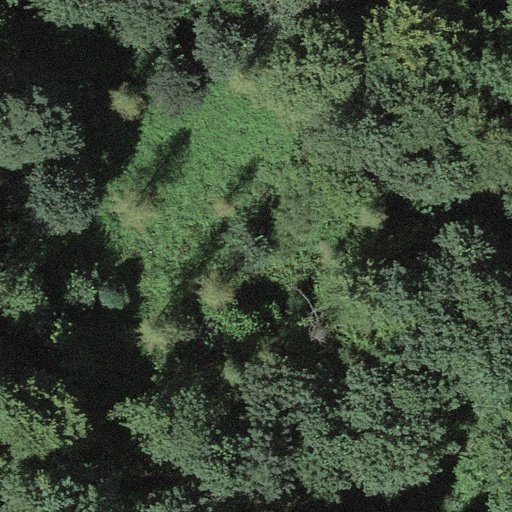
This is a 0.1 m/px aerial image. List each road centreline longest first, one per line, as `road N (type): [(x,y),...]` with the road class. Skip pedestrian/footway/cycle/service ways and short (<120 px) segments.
road 1 (track): [(183,511),(65,422),(0,286)]
road 2 (track): [(511,436),(402,495),(281,511)]
